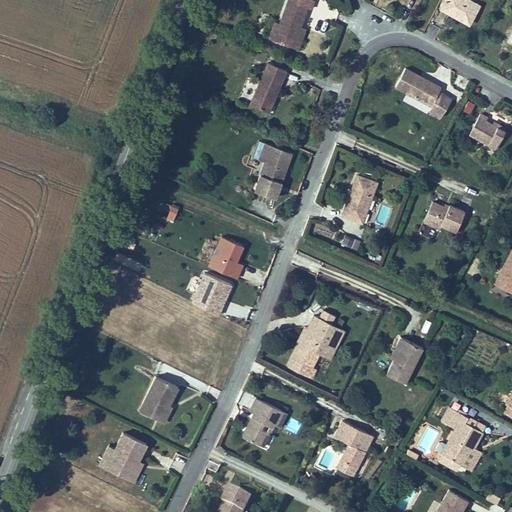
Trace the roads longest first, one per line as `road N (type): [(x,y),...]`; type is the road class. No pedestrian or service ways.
road 1 (residential): [(511,92),(395,36),(374,40),(357,56),(231,390),(170,511)]
road 2 (secondary): [(0,507),(183,0)]
